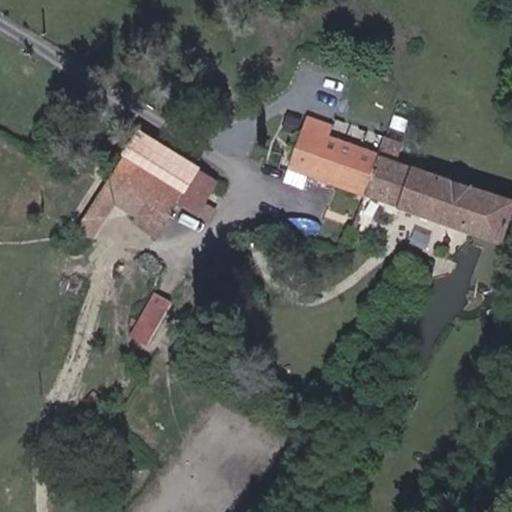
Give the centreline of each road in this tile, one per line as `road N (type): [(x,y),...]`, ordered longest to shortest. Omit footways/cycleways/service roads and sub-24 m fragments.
road 1 (track): [(248,175),(221,227),(116,253),(51,447),(42,511)]
road 2 (track): [(248,175),(0,26)]
